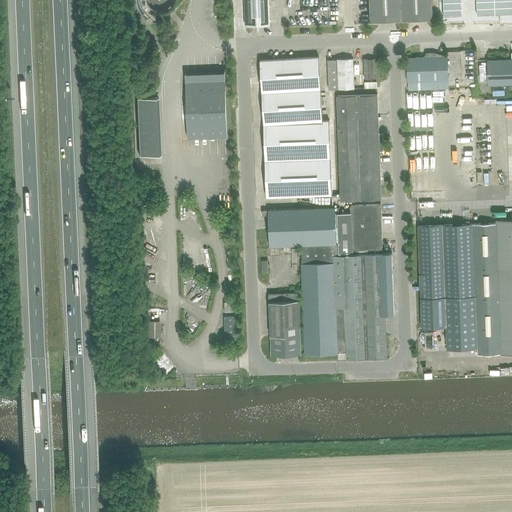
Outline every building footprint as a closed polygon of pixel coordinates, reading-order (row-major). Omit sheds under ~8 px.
[(134,0),(135,1),(135,3),(136,5),(136,7),(137,9),(138,9),(138,11),(140,12),(140,13),(141,15),(143,16),(143,17),(145,18),(146,18),(144,20),(148,25),(152,22),(156,22),(157,22),(155,21),(157,11),(156,11),(154,10),(152,9),(151,9),(150,8),(149,6),(148,5),(147,3),(146,2),(146,1),(145,0),(134,0)] [(244,0),(245,26),(269,25),(270,25),(268,0),(244,0)] [(432,19),(431,0),(369,0),(370,22),(432,19)] [(511,6),(495,8),(495,14),(511,13),(511,6)] [(511,52),(511,59),(487,60),(488,85),(511,83),(511,52)] [(448,88),(448,80),(447,56),(407,58),(408,82),(408,90),(448,88)] [(260,60),(267,197),(333,193),(329,119),(322,120),(318,58),(260,60)] [(354,88),(353,59),(327,60),(328,89),(354,88)] [(376,59),(364,59),(364,78),(376,78),(376,59)] [(225,80),(185,81),(188,139),(227,137),(225,80)] [(383,151),(382,133),(378,133),(377,94),(337,96),(341,200),(381,199),(379,151),(383,151)] [(413,191),(427,191),(427,198),(436,199),(437,191),(427,190),(427,186),(413,185),(413,191)] [(333,197),(272,200),(272,209),(333,207),(333,197)] [(350,213),(336,214),(337,244),(339,244),(339,253),(352,253),(352,250),(382,249),(380,204),(350,206),(350,213)] [(336,208),(268,210),(269,246),(301,245),(337,244),(336,214),(336,208)] [(476,223),(481,354),(511,352),(511,219),(496,220),(496,223),(476,223)] [(477,354),(481,354),(476,223),(418,226),(422,328),(446,327),(447,349),(477,348),(477,354)] [(337,244),(301,245),(304,354),(337,353),(337,352),(346,352),(346,359),(387,358),(385,315),(394,314),(392,253),(339,255),(339,253),(339,244),(337,244)] [(301,354),(300,330),(299,292),(268,293),(270,330),(271,355),(301,354)] [(237,340),(236,316),(224,316),(224,335),(224,340),(237,340)] [(160,337),(160,321),(147,321),(147,337),(160,337)]
